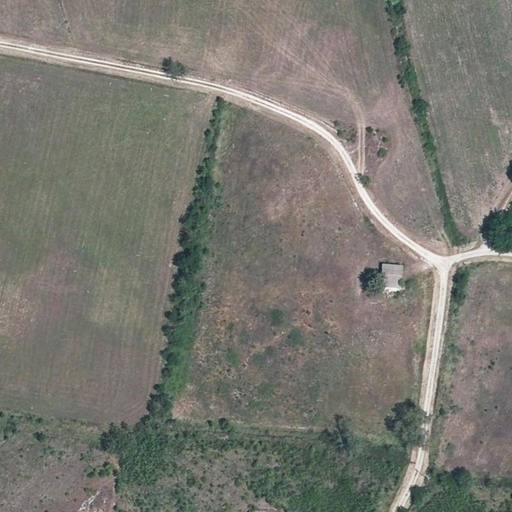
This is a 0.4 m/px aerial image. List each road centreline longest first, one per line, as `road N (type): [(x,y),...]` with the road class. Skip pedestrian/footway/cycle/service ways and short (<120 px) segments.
road 1 (track): [(0,42),(216,83),(295,111),(337,145),(389,230),(440,266)]
road 2 (track): [(394,511),(414,474),(440,266)]
